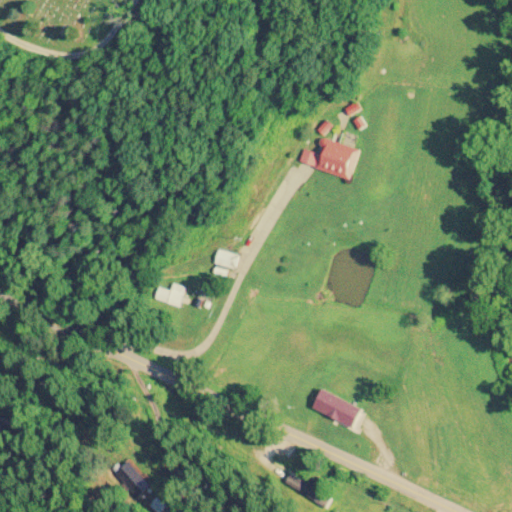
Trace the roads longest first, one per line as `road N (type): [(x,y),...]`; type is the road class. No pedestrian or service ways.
road 1 (residential): [(455,511),(0,302)]
road 2 (residential): [(153,40),(49,51),(0,12)]
